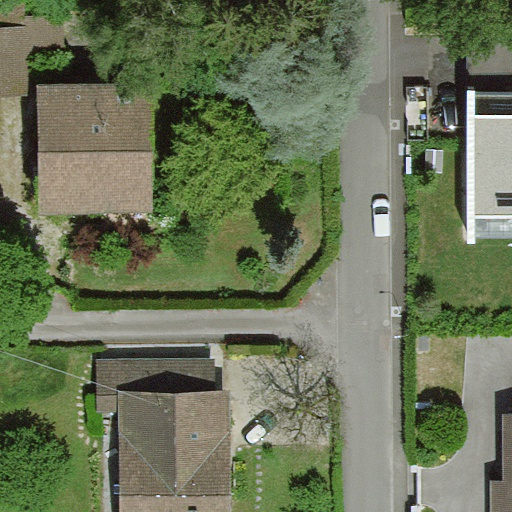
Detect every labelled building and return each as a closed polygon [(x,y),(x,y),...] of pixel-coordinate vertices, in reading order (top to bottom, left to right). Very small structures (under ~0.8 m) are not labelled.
[(0,33),(0,93),(34,95),(36,35),(0,33)] [(158,91),(53,92),(54,212),(159,211),(158,91)] [(511,93),(472,93),(473,218),(511,217),(511,93)] [(115,346),(113,373),(224,377),(225,350),(115,346)] [(129,391),(124,511),(225,511),(226,395),(129,391)] [(499,511),(511,511),(511,410),(511,411),(511,477),(500,478),(499,511)]
